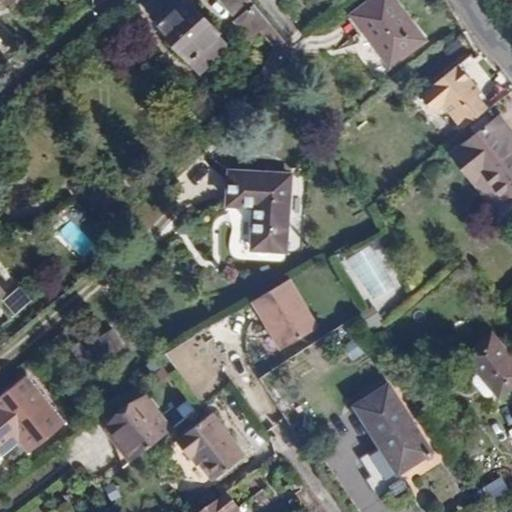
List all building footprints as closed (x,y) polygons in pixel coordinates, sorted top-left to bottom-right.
[(174,0),(148,26),(182,61),(205,38),(210,33),(176,0),(174,0)] [(224,0),(219,5),(238,26),(253,13),(241,0),(224,0)] [(386,66),(421,41),(390,0),(371,0),(350,17),(386,66)] [(238,26),(248,37),(263,25),(253,13),(238,26)] [(263,25),(248,37),(253,43),(268,30),(263,25)] [(205,38),(182,61),(191,70),(204,57),(201,53),(210,44),(205,38)] [(440,105),(460,130),(468,124),(485,110),(476,98),(479,94),(454,65),(416,95),(429,112),(440,105)] [(511,149),(511,128),(493,104),(485,110),(468,124),(497,161),(511,149)] [(282,247),(286,172),(227,169),(226,202),(251,203),(250,245),(282,247)] [(66,240),(82,257),(95,245),(78,228),(66,240)] [(371,305),(399,291),(375,243),(347,257),(371,305)] [(312,328),(285,280),(249,300),(275,348),(312,328)] [(112,347),(126,338),(115,320),(101,330),(112,347)] [(496,394),(511,379),(511,357),(487,329),(460,353),(496,394)] [(27,369),(0,390),(0,425),(6,421),(17,433),(27,445),(64,415),(27,369)] [(380,476),(424,447),(382,382),(350,402),(374,440),(363,449),(380,476)] [(108,419),(135,455),(174,424),(146,390),(108,419)] [(6,421),(0,425),(0,437),(5,443),(17,433),(6,421)] [(186,498),(225,469),(193,426),(151,457),(165,476),(169,474),(186,498)] [(492,501),(510,493),(505,479),(486,486),(492,501)]
